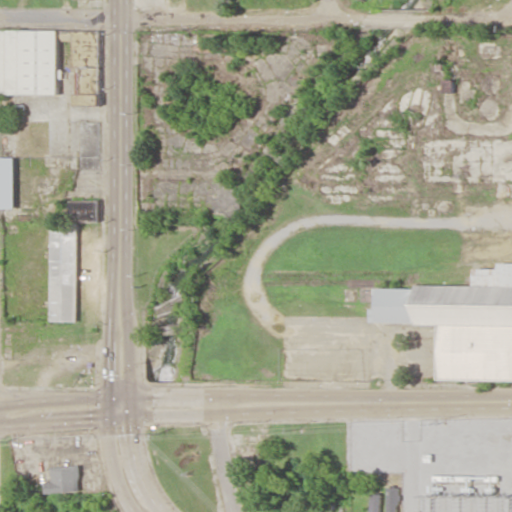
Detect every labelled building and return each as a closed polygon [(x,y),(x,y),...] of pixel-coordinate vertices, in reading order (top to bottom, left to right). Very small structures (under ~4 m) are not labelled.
[(0,93),(60,94),(61,30),(0,29),(0,34),(0,93)] [(102,31),(61,30),(61,40),(74,41),(73,67),(101,68),(102,31)] [(456,93),(456,80),(447,79),(447,92),(456,93)] [(17,207),(17,157),(1,158),(1,207),(17,207)] [(52,321),(79,321),(80,221),(101,221),(101,201),(70,200),(70,223),(53,223),(52,321)] [(380,287),(420,287),(420,283),(477,285),(477,268),(502,268),(501,262),(511,262),(511,380),(442,379),(443,324),(420,325),(380,322),(380,287)] [(81,465),(52,466),(52,482),(45,483),(46,492),(81,492),(81,465)] [(399,511),(399,487),(387,488),(387,511),(399,511)] [(381,511),(382,494),(372,494),(370,511),(381,511)]
